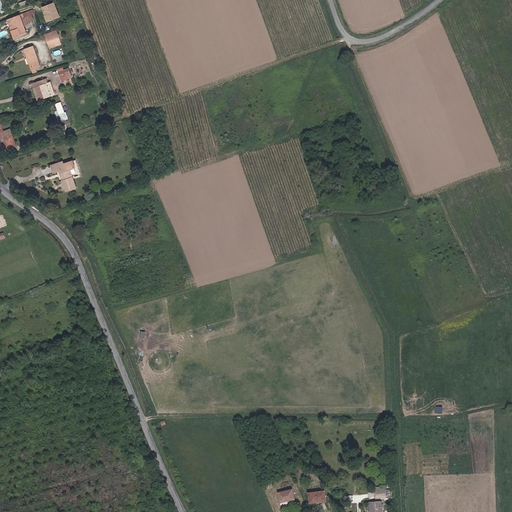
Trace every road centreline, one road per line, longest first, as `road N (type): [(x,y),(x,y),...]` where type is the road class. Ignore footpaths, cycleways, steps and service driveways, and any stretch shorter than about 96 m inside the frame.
road 1 (tertiary): [(0,186),(59,231),(75,254),(184,511)]
road 2 (track): [(338,41),(0,161)]
road 3 (track): [(347,37),(409,197),(511,162)]
road 4 (residential): [(330,0),(343,33),(357,41),(386,35),(440,0)]
